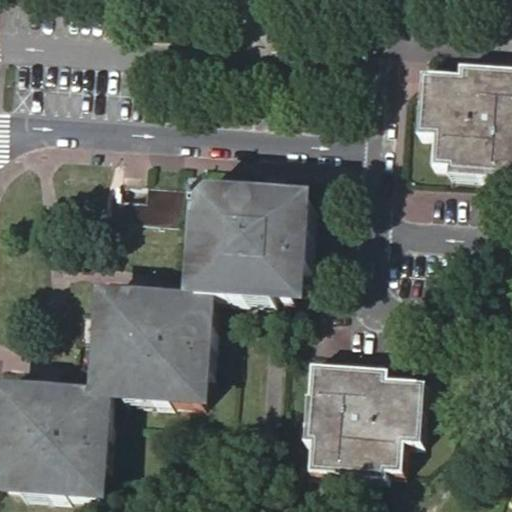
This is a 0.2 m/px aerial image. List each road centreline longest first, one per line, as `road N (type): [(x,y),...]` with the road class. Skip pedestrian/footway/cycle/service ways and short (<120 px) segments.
road 1 (residential): [(374,150),(380,75),(0,47)]
road 2 (residential): [(0,122),(374,150)]
road 3 (residential): [(371,229),(368,288),(376,313),(511,320)]
road 4 (residential): [(505,237),(371,229)]
